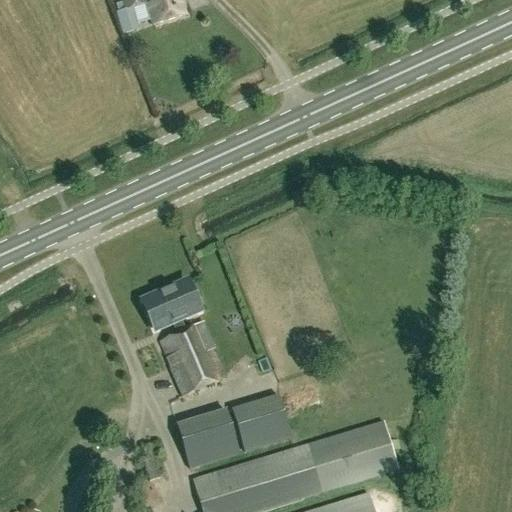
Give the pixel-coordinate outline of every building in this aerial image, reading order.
[(187,16),(181,0),(122,0),(126,12),(147,5),(153,26),(187,16)] [(170,370),(183,399),(225,381),(211,351),(217,348),(206,323),(186,332),(181,321),(200,313),(187,283),(142,303),(155,332),(172,325),(177,336),(160,343),(172,369),(170,370)] [(317,388),(292,394),(296,412),(321,406),(317,388)] [(205,465),(192,422),(176,427),(189,470),(205,465)] [(383,423),(307,446),(192,481),(201,511),(373,511),(368,496),(317,511),(265,511),(398,471),(383,423)]
